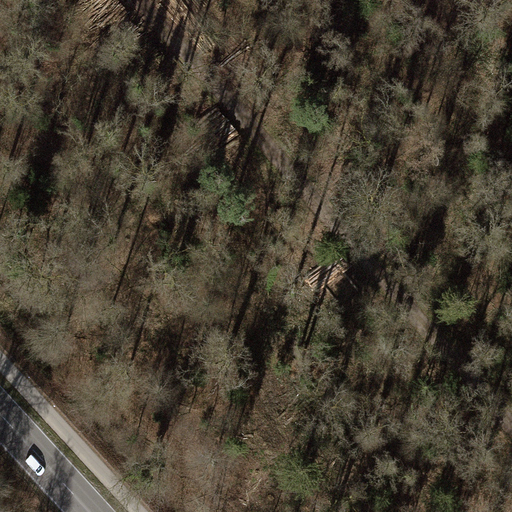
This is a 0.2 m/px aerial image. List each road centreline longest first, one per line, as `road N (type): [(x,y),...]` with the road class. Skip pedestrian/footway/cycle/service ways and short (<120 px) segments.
road 1 (track): [(138,0),(511,429)]
road 2 (primary): [(0,412),(90,511)]
